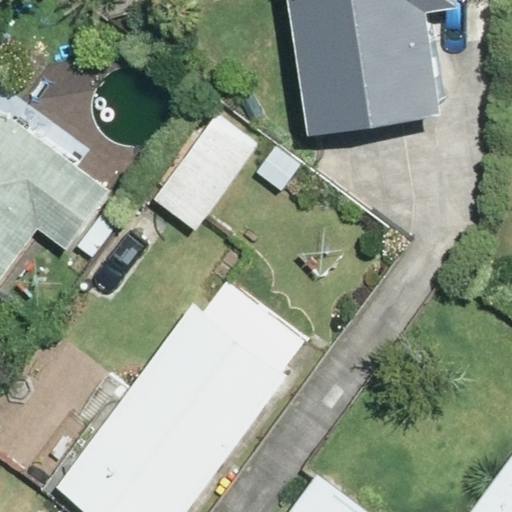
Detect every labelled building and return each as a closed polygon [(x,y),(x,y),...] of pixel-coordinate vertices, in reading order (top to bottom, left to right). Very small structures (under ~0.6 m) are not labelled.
[(304,0),(327,141),(458,120),(440,11),(475,5),(474,0),(304,0)] [(158,250),(105,214),(120,192),(83,167),(94,150),(0,86),(0,307),(49,234),(79,253),(84,246),(106,261),(88,288),(118,308),(158,250)] [(268,147),(218,116),(163,203),(213,234),(268,147)] [(214,304),(206,298),(73,489),(105,511),(207,511),(305,373),(295,367),(312,343),(228,284),(214,304)] [(511,511),(511,464),(479,511),(511,511)] [(390,511),(332,469),(299,511),(390,511)]
